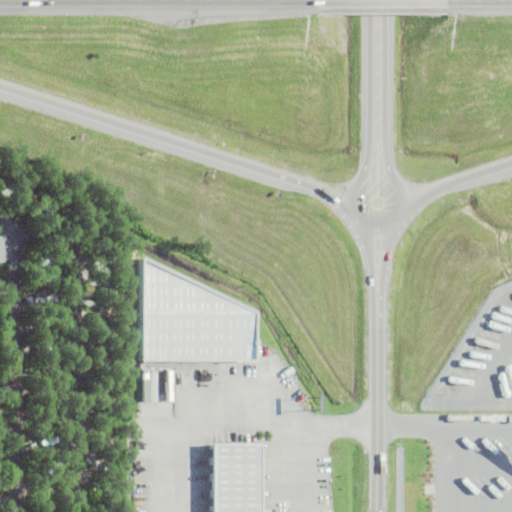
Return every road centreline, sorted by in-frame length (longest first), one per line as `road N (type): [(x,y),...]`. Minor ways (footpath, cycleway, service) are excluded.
road 1 (secondary): [(372,0),(372,148),(355,205),(379,226),(394,222),(407,203),(388,150),(388,0)]
road 2 (motorway): [(0,85),(314,185),(361,217)]
road 3 (residential): [(17,490),(68,483),(78,468),(79,280),(67,247),(0,218)]
road 4 (residential): [(14,226),(16,511)]
road 5 (tertiary): [(380,285),(378,511)]
road 6 (motorway): [(400,217),(437,190),(511,162)]
